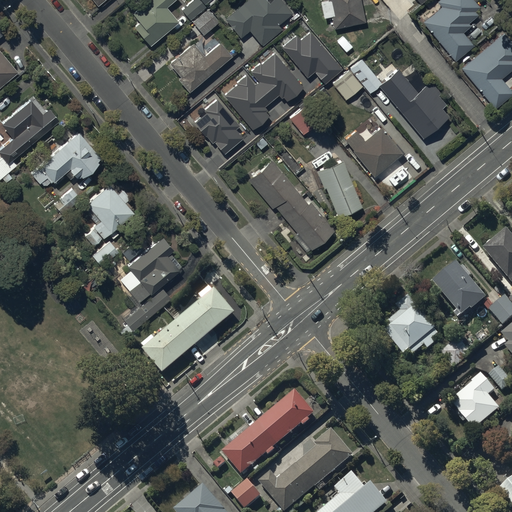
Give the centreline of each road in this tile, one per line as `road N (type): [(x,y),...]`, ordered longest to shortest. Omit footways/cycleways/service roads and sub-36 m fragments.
road 1 (unclassified): [(300,319),(32,0)]
road 2 (tertiary): [(300,319),(69,511)]
road 3 (tertiary): [(511,141),(300,319)]
road 4 (unclassified): [(461,511),(300,319)]
